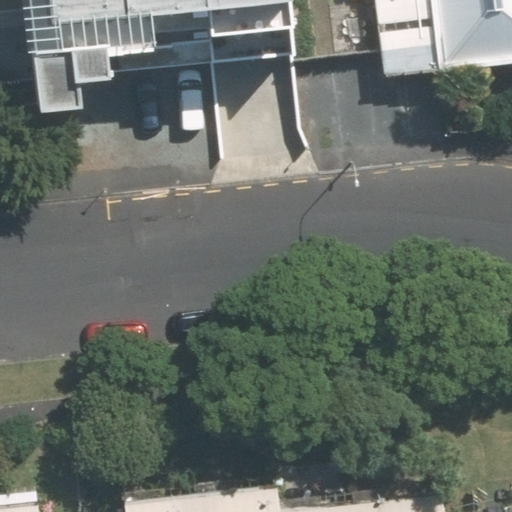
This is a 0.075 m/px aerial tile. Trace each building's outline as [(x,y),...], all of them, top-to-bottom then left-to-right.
[(53,20),(50,0),(0,0),(0,75),(59,68),(53,20)] [(50,0),(53,20),(210,0),(50,0)] [(376,0),(383,66),(434,61),(427,0),(376,0)] [(511,0),(427,0),(434,61),(511,52),(511,0)] [(273,484),(200,491),(202,511),(275,511),(275,503),(273,484)] [(441,511),(439,486),(357,495),(359,511),(441,511)] [(202,511),(200,491),(118,500),(119,511),(202,511)] [(359,511),(357,495),(275,503),(275,511),(359,511)] [(36,511),(35,497),(0,501),(0,511),(36,511)]
